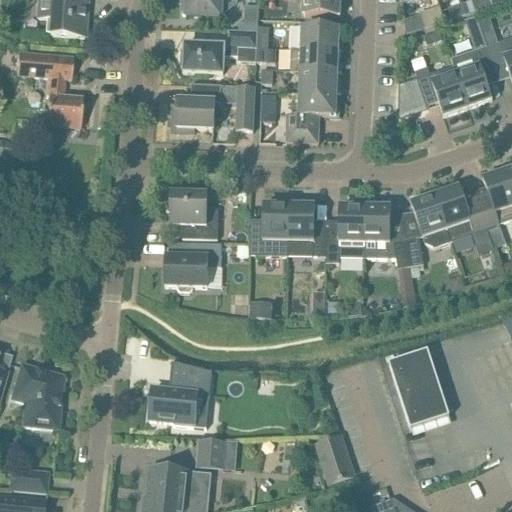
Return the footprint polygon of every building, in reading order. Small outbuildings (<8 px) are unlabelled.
[(49,38),(64,39),(84,41),(87,6),(75,5),(75,0),(38,0),(37,22),(51,23),(49,38)] [(187,20),(207,21),(221,21),(222,7),(233,8),(237,5),(237,0),(184,0),(182,1),(182,11),(186,15),(186,21),(187,21),(187,20)] [(302,0),(302,19),(340,20),(341,0),(302,0)] [(492,7),(489,0),(481,0),(476,2),(480,13),(493,8),(492,7)] [(466,18),(462,7),(448,11),(452,22),(466,18)] [(440,9),(420,16),(425,31),(445,24),(440,9)] [(239,16),(239,34),(258,35),(258,17),(239,16)] [(491,22),(478,26),(483,40),(496,36),(491,22)] [(215,45),(215,32),(170,31),(170,44),(215,45)] [(258,31),(257,52),(268,52),(269,32),(258,31)] [(302,31),(301,52),(339,54),(340,32),(302,31)] [(258,35),(239,34),(229,34),(228,50),(185,48),(185,55),(182,55),(181,70),(184,70),(184,76),(223,78),(224,60),(238,61),(239,52),(257,53),(258,35)] [(442,43),(439,34),(424,40),(427,49),(442,43)] [(511,41),(487,50),(487,51),(496,76),(507,72),(511,85),(511,41)] [(487,51),(451,63),(453,70),(456,78),(468,112),(492,103),(492,102),(491,102),(484,81),(496,76),(487,51)] [(267,66),(268,52),(257,52),(257,66),(267,66)] [(290,75),(300,76),(338,77),(339,54),(301,52),(291,52),(290,75)] [(80,133),(82,103),(62,101),(64,83),(71,84),(72,61),(18,57),(16,80),(50,83),(48,101),(48,100),(46,130),(80,133)] [(453,70),(417,82),(424,101),(436,97),(439,106),(443,119),(442,119),(443,120),(468,112),(456,78),(453,70)] [(262,87),(273,88),(273,74),(262,74),(262,87)] [(300,76),(299,96),(337,98),(338,77),(300,76)] [(399,117),(399,119),(427,110),(424,101),(417,82),(400,88),(399,117)] [(221,105),(237,106),(235,134),(253,135),(255,91),(191,88),(191,105),(179,104),(178,116),(173,116),(172,137),(194,138),(194,133),(214,134),(215,107),(221,107),(221,105)] [(337,98),(299,96),(298,119),(287,118),(286,146),(318,147),(319,132),(317,132),(317,120),(336,120),(337,98)] [(261,99),(261,124),(276,125),(277,99),(261,99)] [(0,193),(5,194),(8,170),(0,169),(0,193)] [(491,205),(479,210),(488,235),(500,231),(499,228),(511,223),(511,188),(507,174),(482,183),(483,184),(484,184),(491,205)] [(488,235),(479,210),(467,214),(460,192),(460,190),(435,199),(451,246),(475,238),(480,253),(492,249),(487,235),(488,235)] [(171,214),(171,223),(171,229),(183,229),(182,243),(218,244),(218,214),(207,214),(207,198),(187,198),(188,194),(167,193),(167,214),(171,214)] [(451,246),(435,199),(411,207),(411,209),(412,208),(423,241),(424,241),(426,247),(435,252),(451,246)] [(250,259),(288,260),(289,209),(263,208),(263,210),(264,210),(264,232),(251,232),(250,259)] [(289,209),(288,259),(313,259),(313,261),(326,261),(327,234),(314,234),(314,210),(315,211),(315,209),(289,209)] [(363,262),(365,210),(339,210),(339,211),(340,211),(339,234),(327,234),(326,261),(326,267),(340,267),(340,262),(363,262)] [(390,247),(390,212),(391,212),(391,211),(365,210),(363,262),(396,263),(404,311),(416,309),(411,275),(411,271),(406,244),(393,246),(390,247)] [(424,269),(419,242),(406,244),(411,271),(411,275),(423,273),(422,269),(424,269)] [(166,259),(165,290),(178,291),(178,293),(182,296),(189,296),(193,293),(193,291),(208,291),(208,272),(221,272),(222,248),(169,247),(169,260),(166,259)] [(271,322),(271,306),(249,305),(249,321),(271,322)] [(325,324),(325,310),(317,310),(317,313),(314,313),(309,323),(325,324)] [(511,322),(503,326),(511,344),(511,343),(511,322)] [(428,355),(389,367),(410,433),(449,420),(428,355)] [(153,393),(150,424),(174,427),(174,430),(194,431),(197,399),(210,401),(212,375),(209,375),(178,367),(172,366),(170,387),(173,387),(172,395),(169,395),(153,393)] [(22,430),(58,434),(63,381),(21,369),(11,403),(24,407),(22,430)] [(342,439),(314,449),(328,490),(356,481),(342,439)] [(227,474),(229,446),(199,443),(196,471),(227,474)] [(208,511),(211,478),(194,476),(151,472),(146,511),(208,511)] [(10,493),(26,495),(46,497),(48,477),(28,475),(12,473),(10,493)] [(0,511),(43,511),(44,505),(0,500),(0,511)] [(408,511),(393,502),(367,511),(408,511)]
